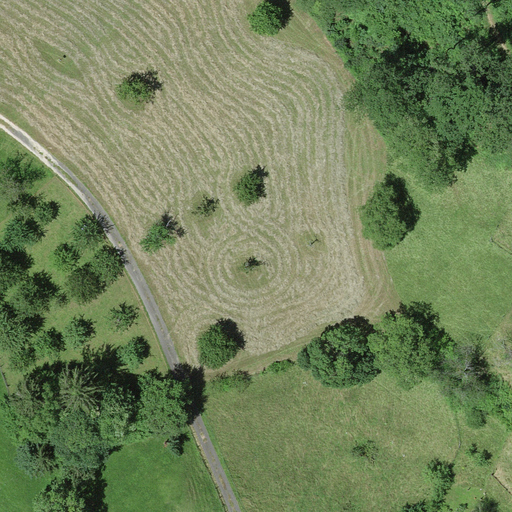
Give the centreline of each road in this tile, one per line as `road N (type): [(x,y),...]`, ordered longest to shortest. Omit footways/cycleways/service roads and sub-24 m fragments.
road 1 (track): [(236,511),(138,277),(91,201),(0,120)]
road 2 (track): [(8,126),(142,0)]
